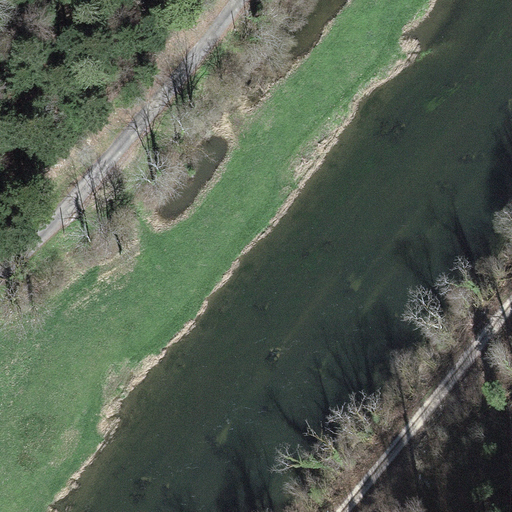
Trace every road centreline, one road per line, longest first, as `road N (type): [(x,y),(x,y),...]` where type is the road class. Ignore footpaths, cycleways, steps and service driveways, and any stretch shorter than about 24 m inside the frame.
road 1 (unclassified): [(242,0),(98,176),(0,273)]
road 2 (track): [(336,511),(511,297)]
